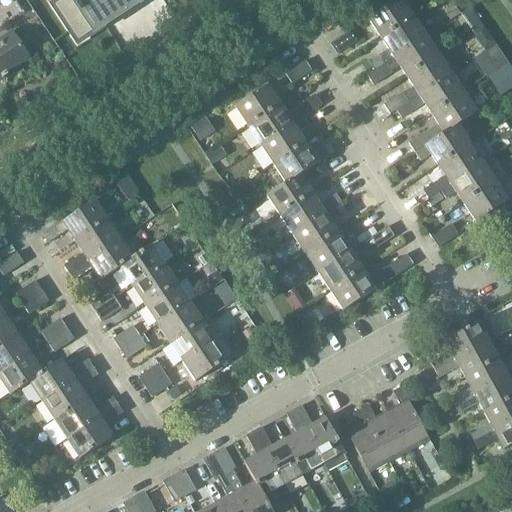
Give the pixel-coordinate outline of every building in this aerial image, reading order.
[(61,0),(55,4),(79,41),(138,2),(137,0),(61,0)] [(381,40),(413,19),(400,0),(399,0),(368,21),(381,40)] [(384,66),(426,38),(415,22),(413,19),(381,40),(388,51),(378,58),(384,66)] [(479,20),(468,28),(472,33),(483,26),(479,20)] [(0,80),(30,61),(11,31),(0,38),(0,80)] [(357,43),(350,33),(330,46),(337,56),(357,43)] [(406,78),(438,57),(426,38),(384,66),(375,71),(375,70),(366,76),(373,87),(392,75),(391,73),(399,67),(406,78)] [(487,79),(508,65),(496,46),(484,54),(492,66),(483,72),(487,79)] [(414,89),(404,96),(402,94),(383,106),(390,116),(396,112),(451,76),(438,57),(406,78),(414,89)] [(373,61),(371,65),(375,70),(375,71),(384,66),(378,58),(373,61)] [(312,73),(305,62),(285,76),(292,86),(312,73)] [(511,89),(511,70),(509,65),(488,78),(501,97),(511,89)] [(431,116),(464,95),(451,76),(396,112),(401,120),(424,105),(431,116)] [(248,129),(280,107),(267,88),(235,109),(248,129)] [(414,155),(476,114),(464,95),(431,116),(439,127),(429,134),(427,132),(408,144),(414,155)] [(280,107),(248,129),(261,148),(303,119),(322,107),(315,96),(296,109),(297,111),(287,118),(280,107)] [(438,167),(470,145),(457,127),(476,114),(414,155),(419,163),(430,156),(438,167)] [(273,167),(305,145),(298,134),(308,128),(303,119),(261,148),(273,167)] [(328,158),(328,157),(323,149),(313,156),(305,145),(273,167),(286,185),(309,170),(309,171),(328,158)] [(440,192),(482,164),(470,145),(438,167),(445,178),(435,184),(440,192)] [(463,205),(495,183),(482,164),(440,192),(446,201),(456,194),(463,205)] [(314,178),(309,171),(309,170),(286,185),(267,198),(280,217),(311,196),(304,185),(314,178)] [(495,183),(463,205),(476,224),(508,203),(495,183)] [(435,184),(424,192),(428,199),(440,192),(435,184)] [(438,194),(427,201),(432,208),(443,200),(438,194)] [(292,236),(334,208),(340,204),(335,196),(329,200),(319,207),(311,196),(280,217),(292,236)] [(75,243),(107,222),(94,203),(43,236),(49,244),(68,232),(75,243)] [(305,255),(337,233),(330,223),(340,216),(334,208),(292,236),(305,255)] [(438,221),(425,229),(428,233),(441,224),(438,221)] [(69,275),(120,241),(107,222),(75,243),(83,255),(64,268),(69,275)] [(431,239),(438,249),(458,236),(451,226),(431,239)] [(330,293),(362,271),(355,261),(361,256),(363,259),(393,239),(386,229),(360,246),(359,246),(318,274),(330,293)] [(318,274),(359,246),(354,238),(344,245),(337,233),(305,255),(318,274)] [(101,281),(120,269),(133,260),(132,260),(120,241),(69,275),(74,282),(93,270),(101,281)] [(132,288),(164,266),(152,247),(132,260),(133,260),(120,269),(132,288)] [(0,265),(0,272),(4,278),(23,265),(16,254),(0,265)] [(343,312),(375,291),(413,266),(406,255),(368,281),(362,271),(330,293),(343,312)] [(145,307),(177,285),(164,266),(132,288),(145,307)] [(22,306),(42,293),(35,283),(16,296),(22,306)] [(157,326),(189,304),(177,285),(145,307),(157,326)] [(95,313),(114,300),(107,290),(88,303),(95,313)] [(42,293),(22,306),(29,316),(49,303),(42,293)] [(101,323),(105,321),(121,310),(114,300),(95,313),(101,323)] [(170,345),(202,323),(189,304),(157,326),(170,345)] [(0,348),(17,337),(4,318),(0,320),(0,348)] [(48,344),(67,331),(60,321),(41,334),(48,344)] [(435,373),(487,344),(482,334),(489,330),(484,321),(444,344),(450,354),(430,365),(435,373)] [(183,363),(215,342),(202,323),(170,345),(183,363)] [(120,351),(139,338),(133,328),(113,341),(120,351)] [(67,331),(48,344),(54,354),(74,341),(67,331)] [(183,363),(196,383),(228,362),(237,356),(224,336),(215,342),(183,363)] [(0,375),(30,356),(17,337),(0,348),(0,375)] [(139,338),(120,351),(127,361),(146,348),(139,338)] [(464,380),(504,358),(500,350),(493,354),(487,344),(435,373),(439,381),(458,370),(464,380)] [(42,375),(42,374),(30,356),(0,375),(0,380),(10,396),(29,384),(42,375)] [(454,409),(507,379),(502,370),(509,366),(504,358),(464,380),(470,391),(450,402),(454,409)] [(69,374),(61,362),(42,374),(42,375),(29,384),(42,403),(93,369),(88,361),(69,374)] [(145,389),(165,376),(158,365),(138,379),(145,389)] [(54,421),(86,400),(79,389),(98,376),(93,369),(42,403),(54,421)] [(165,376),(145,389),(152,399),(171,386),(165,376)] [(484,416),(511,399),(511,387),(507,379),(454,409),(458,416),(478,405),(484,416)] [(408,453),(429,442),(400,389),(392,394),(399,405),(386,412),(408,453)] [(67,440),(118,406),(113,399),(94,412),(86,400),(54,421),(67,440)] [(511,399),(484,416),(490,427),(470,438),(474,445),(511,423),(511,399)] [(0,412),(3,421),(14,417),(9,404),(0,407),(0,412)] [(118,406),(67,440),(80,460),(112,439),(104,427),(123,414),(118,406)] [(408,453),(386,412),(374,419),(367,407),(360,412),(388,464),(408,453)] [(293,412),(322,465),(326,473),(346,461),(324,420),(311,427),(301,408),(293,412)] [(302,476),(322,465),(293,412),(285,416),(296,436),(283,443),(302,476)] [(368,475),(388,464),(360,412),(352,416),(359,428),(346,435),(368,475)] [(504,452),(511,447),(511,423),(474,445),(478,453),(498,441),(504,452)] [(302,476),(283,443),(271,449),(260,430),(253,434),(282,487),(302,476)] [(262,498),(282,487),(253,434),(245,438),(255,458),(244,464),(255,485),(262,498)] [(269,511),(262,498),(255,485),(242,492),(231,472),(234,471),(223,450),(213,455),(243,511),(269,511)] [(215,507),(217,511),(243,511),(213,455),(202,461),(213,482),(216,480),(227,500),(215,507)] [(172,478),(183,499),(194,493),(182,472),(172,478)] [(173,504),(183,499),(172,478),(161,483),(173,504)] [(152,511),(142,494),(132,499),(139,511),(152,511)] [(139,511),(132,499),(121,505),(125,511),(139,511)]
